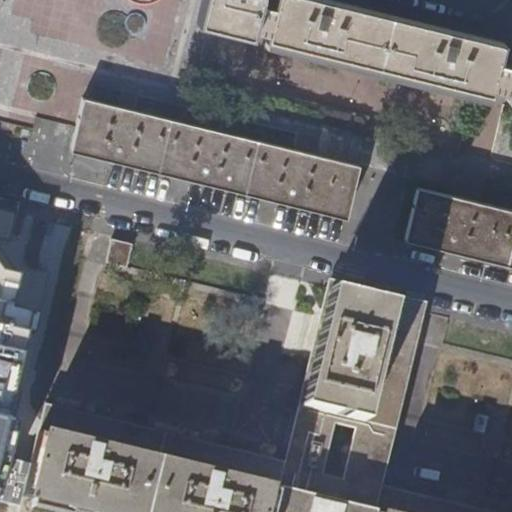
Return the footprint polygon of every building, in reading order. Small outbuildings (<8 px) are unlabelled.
[(254,6),(255,0),(201,0),(197,16),(249,28),(254,6)] [(499,38),(341,0),(270,0),(269,9),(254,6),(249,28),(263,32),(262,37),(339,55),(410,74),(485,96),(489,82),(498,45),(499,38)] [(511,94),(511,48),(498,45),(489,82),(505,87),(505,92),(511,94)] [(353,161),(81,94),(68,146),(341,213),(353,161)] [(511,194),(416,171),(400,236),(511,263),(511,194)] [(130,263),(136,240),(114,234),(108,259),(130,263)] [(357,399),(362,384),(379,389),(390,338),(335,325),(332,337),(335,337),(322,389),(357,399)] [(276,511),(286,478),(135,440),(41,417),(33,452),(31,461),(20,505),(49,511),(69,511),(70,510),(78,511),(276,511)] [(0,499),(20,505),(31,461),(7,455),(0,485),(0,499)] [(342,511),(344,506),(314,498),(310,511),(342,511)] [(419,511),(381,502),(378,511),(419,511)]
